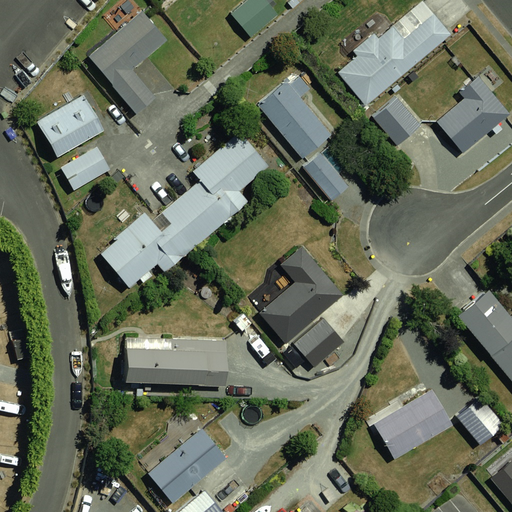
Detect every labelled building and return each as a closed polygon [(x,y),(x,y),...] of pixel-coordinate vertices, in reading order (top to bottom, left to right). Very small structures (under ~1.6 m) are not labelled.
[(266,0),(247,0),(232,13),(251,38),(279,15),(266,0)] [(334,39),(368,9),(360,0),(359,0),(326,29),(334,39)] [(137,8),(78,56),(130,119),(155,99),(132,71),(166,43),(137,8)] [(376,29),(335,66),(367,102),(445,32),(427,12),(390,45),(376,29)] [(288,72),(251,104),(296,157),(334,125),(288,72)] [(473,74),(426,114),(457,150),(504,110),(473,74)] [(76,94),(25,121),(46,161),(97,135),(76,94)] [(389,96),(370,112),(394,142),(414,127),(389,96)] [(139,208),(98,248),(137,287),(269,155),(234,121),(184,171),(191,178),(150,219),(139,208)] [(88,147),(52,167),(64,189),(100,169),(88,147)] [(308,158),(292,171),(321,200),(336,186),(308,158)] [(289,278),(254,308),(281,340),(337,292),(293,241),(273,259),(289,278)] [(485,286),(454,312),(511,383),(511,382),(511,308),(507,313),(485,286)] [(312,320),(284,343),(303,366),(331,343),(312,320)] [(215,340),(122,337),(121,379),(213,382),(215,340)] [(424,388),(363,417),(383,457),(444,428),(424,388)] [(470,400),(447,418),(472,445),(495,426),(470,400)] [(191,419),(138,465),(179,511),(232,466),(191,419)] [(511,511),(511,444),(477,472),(508,511),(511,511)] [(219,511),(206,493),(179,511),(219,511)]
